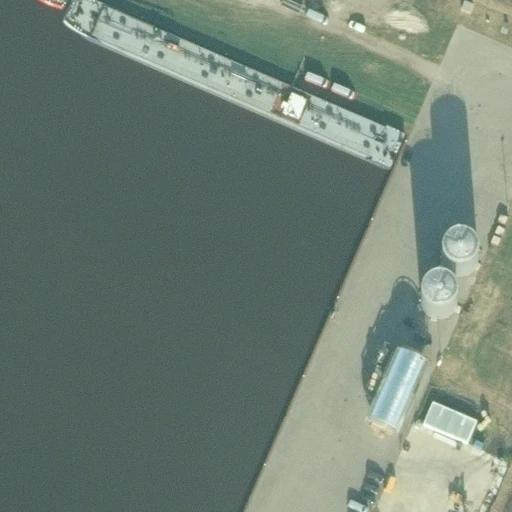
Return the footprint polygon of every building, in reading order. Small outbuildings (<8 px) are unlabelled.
[(480,199),(482,206),(487,211),(493,212),(500,211),(505,206),(507,200),(505,193),(500,188),(493,186),(487,188),(482,193),(480,199)] [(467,230),(469,237),(474,241),(480,243),(487,242),(492,237),(494,230),(492,224),(487,219),(480,217),(474,219),(469,224),(467,230)] [(453,262),(455,269),(459,274),(466,276),(472,274),(477,270),(479,263),(478,256),(473,251),(466,249),(459,251),(455,256),(453,262)] [(440,293),(441,299),(446,304),(452,306),(459,305),(464,300),(466,293),(464,286),(459,281),(452,280),(446,282),(441,286),(440,293)] [(427,324),(428,331),(433,335),(440,337),(446,336),(451,331),(453,324),(451,318),(446,313),(439,311),(433,313),(428,318),(427,324)] [(479,426),(434,407),(425,427),(470,447),(479,426)]
